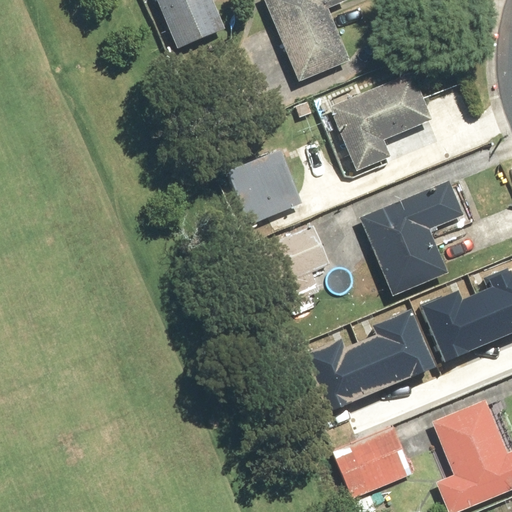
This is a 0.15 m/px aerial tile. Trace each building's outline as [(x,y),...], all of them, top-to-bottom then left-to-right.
[(212,0),(152,0),(171,45),(223,24),(212,0)] [(260,0),(292,80),(347,59),(326,5),(339,0),(260,0)] [(408,69),(325,103),(352,170),(388,155),(380,135),(427,116),(408,69)] [(281,152),(226,174),(248,229),(303,207),(281,152)] [(442,175),(354,213),(387,292),(443,268),(425,226),(458,212),(442,175)] [(499,339),(511,333),(511,272),(477,287),(499,339)] [(446,361),(499,339),(477,287),(424,310),(446,361)] [(382,388),(435,366),(413,314),(360,336),(382,388)] [(329,410),(382,388),(360,336),(307,358),(329,410)] [(481,396),(428,418),(449,470),(430,478),(444,511),(511,484),(511,446),(503,450),(481,396)] [(393,429),(330,456),(351,504),(413,477),(393,429)]
